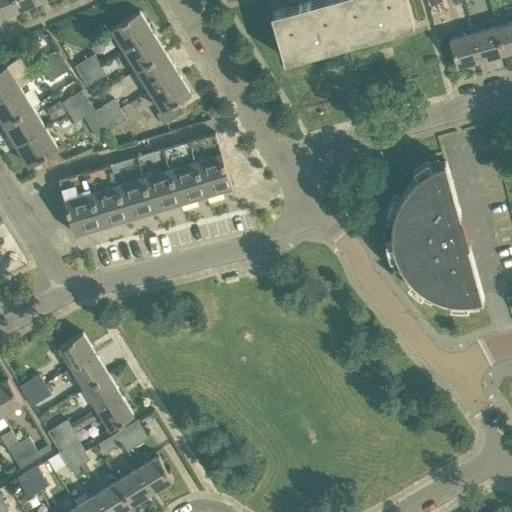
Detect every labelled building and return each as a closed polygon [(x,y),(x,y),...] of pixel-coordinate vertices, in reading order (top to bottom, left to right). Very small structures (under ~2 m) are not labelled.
[(16,0),(0,0),(0,16),(20,8),(16,0)] [(16,0),(20,8),(39,0),(16,0)] [(350,41),(338,0),(311,0),(272,11),(285,59),(350,41)] [(338,0),(350,41),(415,24),(408,0),(338,0)] [(124,48),(152,31),(139,10),(111,27),(124,48)] [(511,21),(496,26),(504,53),(511,50),(511,21)] [(89,36),(96,48),(113,38),(106,26),(89,36)] [(504,53),(496,26),(473,33),(480,59),(504,53)] [(165,51),(152,31),(124,48),(137,69),(165,51)] [(480,59),(473,33),(449,39),(457,66),(480,59)] [(43,70),(63,57),(57,47),(37,60),(43,70)] [(177,72),(165,51),(137,69),(150,89),(177,72)] [(80,74),(100,62),(94,52),(74,64),(80,74)] [(74,74),(63,57),(43,70),(49,80),(58,74),(62,82),(74,74)] [(106,72),(100,62),(80,74),(87,85),(106,72)] [(0,97),(20,85),(7,63),(0,67),(0,97)] [(190,93),(177,72),(150,89),(163,110),(157,114),(164,124),(184,111),(177,101),(190,93)] [(20,85),(0,97),(0,115),(4,123),(32,105),(20,85)] [(69,111),(88,99),(82,89),(63,101),(69,111)] [(101,119),(120,107),(113,97),(95,109),(101,119)] [(66,110),(60,99),(48,106),(55,117),(66,110)] [(95,109),(88,99),(69,111),(75,121),(83,116),(96,136),(107,129),(101,119),(95,109)] [(45,126),(32,105),(4,123),(17,143),(45,126)] [(126,117),(120,107),(101,119),(107,129),(126,117)] [(58,147),(45,126),(17,143),(30,164),(58,147)] [(215,132),(190,139),(206,193),(232,185),(222,150),(221,150),(215,132)] [(190,139),(163,147),(179,201),(206,193),(190,139)] [(163,147),(137,155),(153,209),(179,201),(163,147)] [(137,155),(111,163),(127,217),(153,209),(137,155)] [(460,213),(446,160),(437,163),(430,166),(422,171),(416,176),(410,182),(405,189),(400,197),(397,205),(395,213),(393,222),(393,229),(394,236),(395,243),(397,250),(400,257),(403,264),(408,272),(415,278),(422,284),(429,289),(438,293),(446,296),(455,297),(464,298),(473,297),(483,295),(468,242),(470,241),(462,213),(460,213)] [(111,163),(85,171),(101,225),(127,217),(111,163)] [(101,225),(85,171),(59,178),(65,197),(64,197),(75,233),(101,225)] [(71,367),(95,352),(82,331),(58,346),(71,367)] [(95,352),(71,367),(64,372),(68,380),(76,375),(84,388),(107,373),(95,352)] [(25,394),(45,382),(40,372),(20,384),(25,394)] [(120,394),(107,373),(84,388),(96,408),(120,394)] [(7,378),(0,382),(0,412),(1,414),(22,401),(7,378)] [(51,392),(45,382),(25,394),(32,405),(51,392)] [(133,415),(120,394),(96,408),(109,429),(133,415)] [(77,430),(94,420),(89,412),(72,423),(77,430)] [(55,442),(74,430),(67,419),(48,431),(55,442)] [(115,432),(122,443),(127,451),(148,437),(136,419),(115,432)] [(79,438),(74,430),(55,442),(59,450),(67,445),(79,438)] [(122,443),(115,432),(98,443),(104,454),(122,443)] [(18,441),(31,460),(50,448),(47,443),(38,449),(29,434),(18,441)] [(79,439),(79,438),(67,445),(79,465),(89,459),(77,440),(79,439)] [(31,460),(18,441),(8,447),(20,467),(31,460)] [(67,445),(59,450),(57,451),(69,471),(79,465),(67,445)] [(158,455),(137,468),(151,491),(172,478),(158,455)] [(0,479),(10,473),(1,459),(0,459),(0,479)] [(27,470),(39,489),(49,483),(37,463),(27,470)] [(137,468),(117,481),(131,504),(151,491),(137,468)] [(39,489),(27,470),(17,476),(29,495),(39,489)] [(117,481),(96,494),(107,511),(117,511),(131,504),(117,481)] [(107,511),(96,494),(76,506),(79,511),(107,511)] [(0,511),(1,511),(8,508),(0,495),(0,511)]
